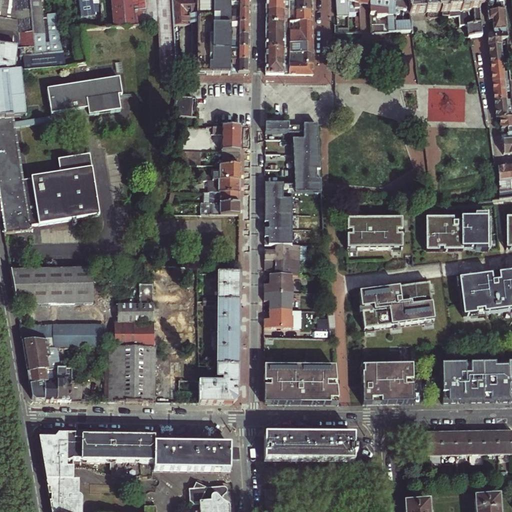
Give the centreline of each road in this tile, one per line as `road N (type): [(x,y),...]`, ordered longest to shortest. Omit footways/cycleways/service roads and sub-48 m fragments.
road 1 (residential): [(257,79),(253,418)]
road 2 (residential): [(17,415),(242,418)]
road 3 (residential): [(318,0),(321,79),(257,79)]
road 4 (residential): [(380,417),(511,416)]
road 5 (residential): [(253,418),(380,417)]
